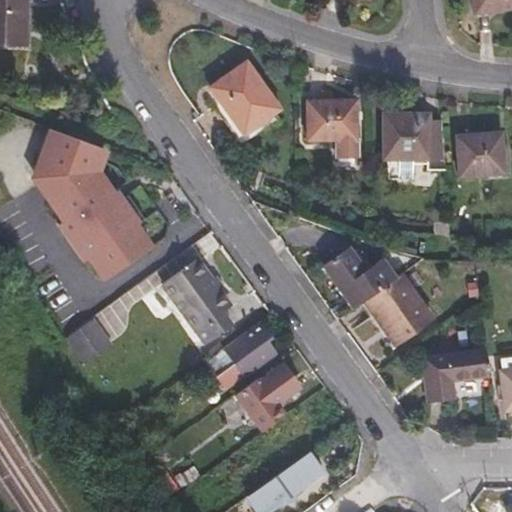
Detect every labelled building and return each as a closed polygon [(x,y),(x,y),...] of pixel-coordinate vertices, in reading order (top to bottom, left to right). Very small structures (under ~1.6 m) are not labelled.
[(0,0),(0,49),(28,51),(29,0),(0,0)] [(511,0),(475,0),(478,13),(511,8),(511,0)] [(210,82),(246,138),(282,114),(246,58),(210,82)] [(308,109),(310,148),(361,144),(358,107),(308,109)] [(428,118),(385,119),(387,165),(391,165),(392,185),(415,185),(417,183),(418,173),(451,173),(446,130),(429,130),(428,118)] [(46,127),(31,178),(100,282),(156,244),(105,167),(111,146),(46,127)] [(462,139),(467,181),(511,176),(506,134),(462,139)] [(324,265),(353,308),(364,300),(395,277),(382,259),(366,270),(349,248),(324,265)] [(164,282),(205,341),(211,337),(191,308),(218,288),(198,260),(164,282)] [(364,300),(396,343),(432,317),(401,274),(395,277),(364,300)] [(191,308),(211,337),(233,322),(226,311),(232,306),(218,288),(191,308)] [(95,316),(66,337),(84,363),(114,342),(95,316)] [(235,362),(218,375),(226,388),(274,353),(266,341),(269,337),(260,323),(226,348),(235,362)] [(424,357),(430,402),(453,398),(452,384),(489,379),(484,348),(424,357)] [(237,394),(263,431),(286,413),(279,403),(294,391),(288,380),(292,376),(283,363),(257,382),(256,380),(237,394)] [(511,366),(501,369),(508,410),(511,408),(511,366)] [(452,384),(453,398),(491,394),(489,379),(452,384)] [(262,437),(274,454),(248,472),(258,488),(305,454),(322,441),(297,408),(262,437)] [(305,454),(258,488),(249,495),(261,511),(268,511),(319,475),(305,454)]
